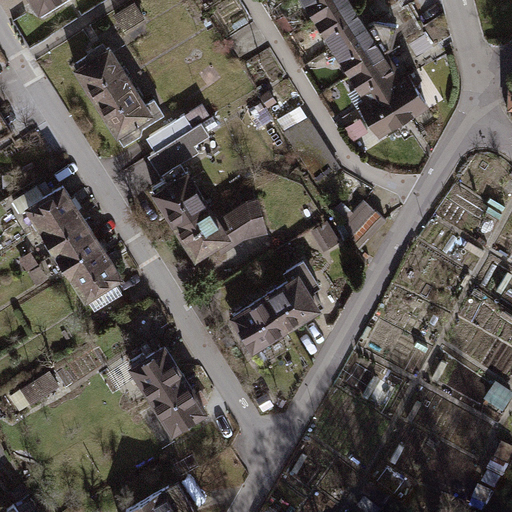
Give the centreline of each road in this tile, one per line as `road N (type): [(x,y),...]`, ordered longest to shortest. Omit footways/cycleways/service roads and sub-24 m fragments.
road 1 (residential): [(277,450),(258,433),(0,9)]
road 2 (residential): [(421,190),(277,450)]
road 3 (residential): [(249,0),(342,152),(367,174),(421,190)]
